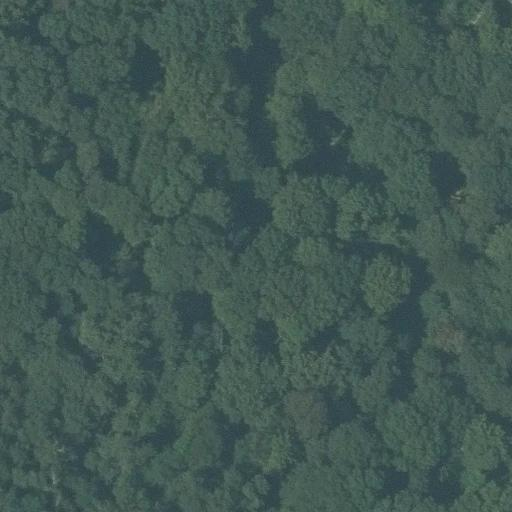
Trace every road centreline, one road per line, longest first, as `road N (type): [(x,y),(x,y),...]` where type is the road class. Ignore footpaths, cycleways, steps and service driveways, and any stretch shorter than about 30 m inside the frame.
road 1 (unclassified): [(487,511),(238,0)]
road 2 (unknown): [(466,464),(285,465),(149,427),(91,423),(54,438),(0,498)]
